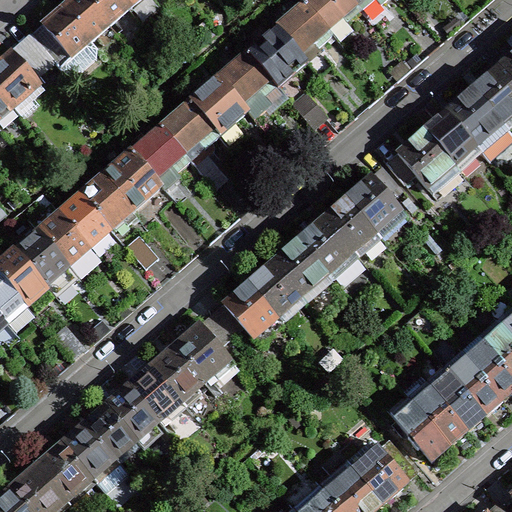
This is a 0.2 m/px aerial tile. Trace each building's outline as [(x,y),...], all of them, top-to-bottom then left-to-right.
[(91,43),(110,27),(86,0),(73,0),(68,5),(62,9),(91,43)] [(86,0),(110,27),(129,10),(119,0),(86,0)] [(119,0),(129,10),(140,0),(119,0)] [(347,25),(362,12),(351,0),(310,0),(305,5),(329,32),(334,27),(342,20),(347,25)] [(351,0),(362,12),(367,7),(375,0),(381,6),(388,0),(351,0)] [(305,5),(277,30),(300,56),(305,52),(314,44),(318,50),(333,37),(329,32),(305,5)] [(48,22),(31,36),(55,64),(67,78),(68,77),(76,77),(96,60),(97,51),(98,51),(91,43),(62,9),(48,22)] [(307,65),(300,56),(277,30),(248,54),(277,88),(279,90),(283,86),(307,65)] [(44,74),(55,64),(31,36),(0,63),(0,92),(14,109),(40,87),(26,72),(31,68),(35,72),(39,68),(44,74)] [(264,99),(277,88),(248,54),(219,79),(248,113),(255,121),(260,117),(271,107),(264,99)] [(511,56),(506,62),(499,68),(511,82),(511,56)] [(511,118),(511,82),(499,68),(481,84),(473,91),(503,126),(511,118)] [(219,79),(190,104),(220,138),(229,130),(248,113),(219,79)] [(446,114),(477,149),(503,126),(473,91),(452,108),(446,114)] [(0,121),(14,109),(0,92),(0,121)] [(313,130),(326,118),(307,95),(293,107),(313,130)] [(205,151),(220,138),(190,104),(162,129),(185,156),(190,151),(199,144),(205,151)] [(477,149),(446,114),(430,128),(424,133),(455,168),(477,149)] [(162,129),(133,154),(162,188),(165,191),(172,186),(181,178),(177,174),(191,163),(185,156),(162,129)] [(405,186),(416,177),(428,191),(455,168),(424,133),(406,148),(387,165),(405,186)] [(137,209),(162,188),(133,154),(103,179),(132,213),(137,209)] [(216,191),(228,181),(208,158),(195,168),(216,191)] [(353,194),(346,200),(376,235),(402,213),(391,201),(403,192),(383,169),(353,194)] [(128,227),(137,219),(132,213),(103,179),(102,178),(81,197),(111,232),(115,228),(123,221),(128,227)] [(81,197),(60,215),(90,250),(95,245),(111,232),(81,197)] [(354,254),(376,235),(346,200),(329,215),(324,219),(354,254)] [(90,250),(60,215),(39,233),(69,268),(74,263),(90,250)] [(305,236),(298,242),(328,277),(354,254),(324,219),(305,236)] [(39,233),(16,253),(46,288),(52,283),(69,268),(39,233)] [(126,248),(146,271),(159,260),(139,237),(126,248)] [(278,259),(271,265),(301,300),(328,277),(298,242),(278,259)] [(31,302),(46,288),(16,253),(0,266),(0,276),(25,306),(31,302)] [(279,319),(301,300),(271,265),(255,279),(249,284),(279,319)] [(0,276),(0,316),(6,323),(11,319),(25,306),(0,276)] [(213,316),(232,339),(244,329),(254,341),(279,319),(249,284),(230,301),(213,316)] [(20,340),(6,323),(0,316),(0,336),(10,349),(20,340)] [(231,360),(221,348),(232,339),(213,316),(201,325),(197,321),(189,328),(179,336),(183,341),(174,349),(204,383),(231,360)] [(511,320),(503,329),(511,339),(511,320)] [(64,328),(53,338),(73,361),(84,351),(64,328)] [(511,339),(503,329),(485,344),(511,375),(511,339)] [(508,398),(511,393),(511,375),(485,344),(467,360),(503,401),(508,398)] [(152,368),(182,403),(204,383),(174,349),(158,363),(152,368)] [(503,401),(467,360),(450,375),(486,417),(490,413),(503,401)] [(182,403),(152,368),(135,383),(129,388),(159,423),(182,403)] [(427,385),(432,390),(468,432),(472,428),(486,417),(450,375),(445,369),(427,385)] [(145,450),(162,435),(154,427),(159,423),(129,388),(120,396),(116,391),(111,395),(103,402),(137,441),(145,450)] [(454,444),(468,432),(432,390),(414,406),(450,447),(454,444)] [(85,425),(116,460),(137,441),(103,402),(95,409),(91,413),(94,418),(85,425)] [(418,451),(420,449),(432,463),(436,459),(450,447),(414,406),(396,422),(410,438),(408,439),(418,451)] [(69,440),(63,445),(93,480),(106,495),(128,475),(116,460),(85,425),(69,440)] [(417,472),(389,440),(378,450),(377,449),(367,458),(353,441),(337,454),(382,506),(389,500),(408,484),(406,482),(417,472)] [(67,502),(93,480),(63,445),(54,453),(50,448),(42,455),(33,463),(67,502)] [(322,467),(337,484),(326,494),(341,511),(375,511),(382,506),(337,454),(322,467)] [(10,490),(29,511),(55,511),(67,502),(33,463),(24,470),(16,478),(20,482),(10,490)] [(29,511),(10,490),(0,499),(0,511),(29,511)] [(341,511),(326,494),(304,511),(341,511)]
